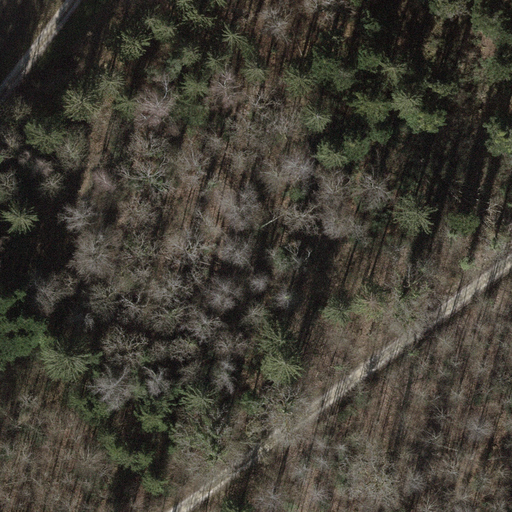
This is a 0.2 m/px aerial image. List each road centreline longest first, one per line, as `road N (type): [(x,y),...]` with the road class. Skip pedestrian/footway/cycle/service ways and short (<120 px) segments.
road 1 (track): [(511,263),(179,511)]
road 2 (track): [(77,0),(0,96)]
